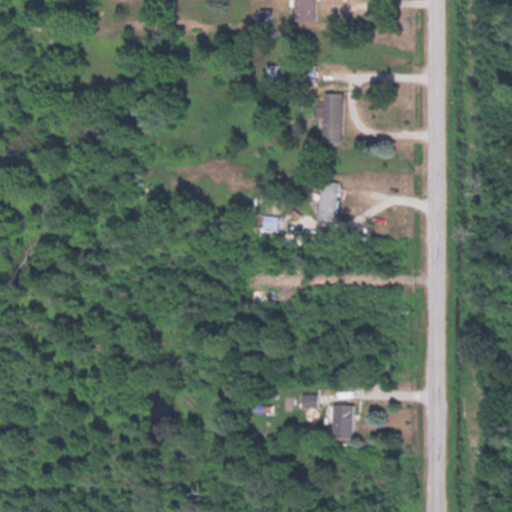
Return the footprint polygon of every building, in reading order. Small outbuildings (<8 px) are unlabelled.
[(319,0),(296,0),(297,20),(319,20),(319,0)] [(319,64),(295,64),(295,79),(319,79),(319,64)] [(347,92),(325,92),(325,140),(347,140),(347,92)] [(341,219),(341,180),(321,180),(320,219),(341,219)] [(357,403),(325,403),(325,424),(336,424),(336,431),(357,431),(357,403)]
